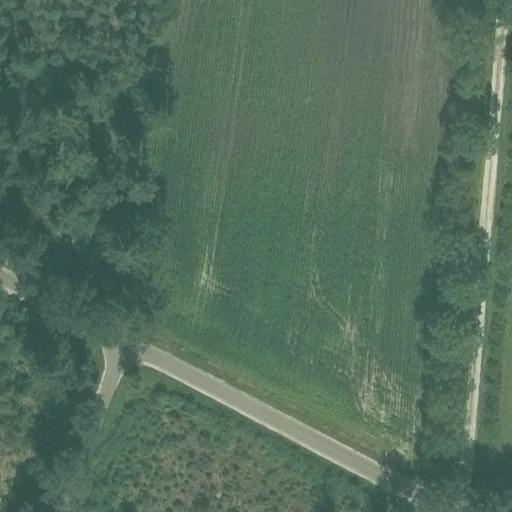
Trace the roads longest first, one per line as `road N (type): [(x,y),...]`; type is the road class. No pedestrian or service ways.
road 1 (track): [(459,511),(500,0)]
road 2 (unclassified): [(452,511),(121,339)]
road 3 (unclassified): [(64,511),(121,339)]
road 4 (unclassified): [(121,339),(0,276)]
